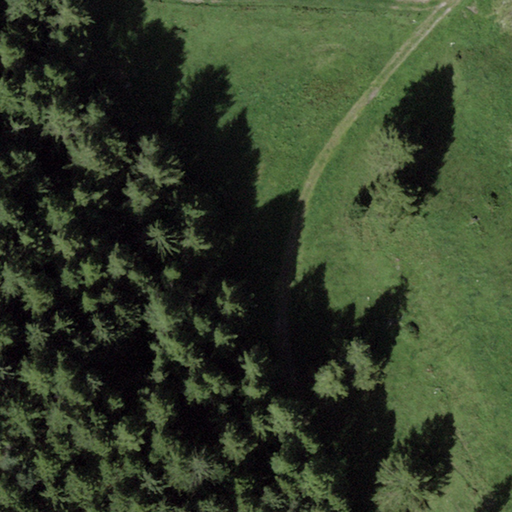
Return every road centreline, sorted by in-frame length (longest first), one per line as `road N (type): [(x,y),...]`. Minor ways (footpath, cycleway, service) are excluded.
road 1 (track): [(459,0),(335,120),(289,210),(280,318),(348,511)]
road 2 (track): [(260,0),(439,0)]
